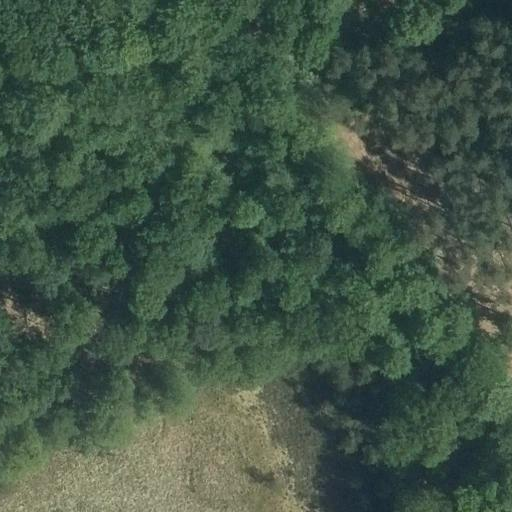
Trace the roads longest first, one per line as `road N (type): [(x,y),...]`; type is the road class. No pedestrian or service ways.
road 1 (track): [(511,384),(243,6)]
road 2 (track): [(247,0),(0,72)]
